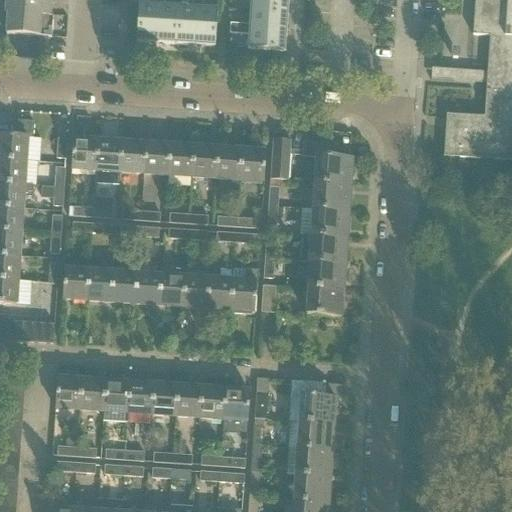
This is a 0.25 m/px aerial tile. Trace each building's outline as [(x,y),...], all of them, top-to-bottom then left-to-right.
[(51,3),(7,0),(6,14),(8,15),(6,35),(37,37),(35,60),(47,61),(48,38),(52,38),(53,16),(50,15),(51,3)] [(195,0),(192,0),(192,9),(197,9),(202,10),(203,0),(195,0)] [(249,0),(249,12),(287,15),(288,0),(249,0)] [(472,36),(484,36),(490,37),(488,73),(482,73),(481,83),(487,84),(487,90),(485,90),(483,119),(470,119),(470,117),(446,115),(443,158),(444,158),(444,157),(511,161),(511,0),(476,0),(476,6),(475,6),(474,30),(474,34),(472,34),(472,36)] [(138,5),(136,44),(156,45),(158,7),(153,6),(138,5)] [(158,7),(156,45),(175,46),(178,8),(164,7),(158,7)] [(178,8),(175,46),(194,48),(197,9),(192,9),(178,8)] [(197,9),(194,48),(214,49),(217,11),(202,10),(197,9)] [(248,26),(248,31),(286,34),(287,15),(249,12),(248,26)] [(230,25),(229,35),(238,35),(239,25),(230,25)] [(239,25),(238,35),(247,36),(248,31),(248,26),(239,25)] [(247,36),(246,51),(285,54),(286,34),(248,31),(247,36)] [(0,135),(0,160),(25,162),(27,138),(33,138),(34,123),(17,122),(16,137),(0,135)] [(33,138),(27,138),(25,162),(37,163),(38,163),(40,138),(33,138)] [(56,160),(65,161),(67,140),(57,140),(56,160)] [(71,170),(95,172),(97,142),(73,141),(71,170)] [(316,159),(315,184),(348,186),(350,161),(351,161),(351,159),(335,158),(336,145),(303,143),(302,152),(291,151),(291,142),(273,141),(270,181),(288,182),(290,156),(302,157),(302,158),(316,159)] [(118,186),(119,174),(121,144),(97,142),(95,172),(95,184),(118,186)] [(119,174),(143,175),(145,146),(121,144),(119,174)] [(143,175),(167,177),(169,147),(145,146),(143,175)] [(167,177),(191,178),(193,149),(169,147),(167,177)] [(191,178),(215,180),(217,150),(193,149),(191,178)] [(217,150),(215,180),(229,181),(228,190),(238,191),(239,182),(241,152),(217,150)] [(266,154),(241,152),(239,182),(264,183),(266,154)] [(0,160),(0,184),(24,186),(32,187),(35,187),(37,163),(25,162),(0,160)] [(55,169),(54,188),(64,189),(65,170),(55,169)] [(191,178),(167,177),(166,186),(190,188),(191,178)] [(0,184),(0,208),(22,210),(23,199),(31,199),(32,187),(24,186),(0,184)] [(315,184),(313,210),(348,213),(348,212),(347,212),(348,186),(315,184)] [(42,189),(41,199),(53,200),(52,208),(62,209),(63,208),(64,189),(54,188),(54,189),(42,189)] [(268,200),(268,207),(277,208),(278,201),(279,190),(269,190),(268,200)] [(93,198),(93,210),(111,211),(112,199),(93,198)] [(277,208),(268,207),(266,228),(276,228),(277,208)] [(0,208),(0,232),(21,234),(22,210),(0,208)] [(72,218),(92,219),(93,210),(73,209),(72,218)] [(93,210),(92,219),(111,220),(111,211),(93,210)] [(311,237),(313,210),(302,210),(300,236),(302,236),(311,237)] [(313,210),(311,237),(345,239),(347,213),(348,213),(313,210)] [(121,221),(140,222),(141,213),(121,212),(121,221)] [(141,213),(140,222),(159,224),(160,214),(141,213)] [(169,225),(188,226),(189,216),(169,215),(169,225)] [(189,216),(188,226),(207,227),(208,217),(189,216)] [(52,217),(50,236),(61,237),(62,218),(52,217)] [(216,228),(236,229),(237,220),(217,218),(216,228)] [(237,220),(236,229),(255,230),(255,221),(237,220)] [(71,234),(91,235),(92,225),(72,224),(71,234)] [(92,225),(91,235),(110,236),(110,226),(92,225)] [(120,237),(139,238),(140,228),(120,227),(120,237)] [(140,228),(139,238),(158,239),(159,230),(140,228)] [(168,240),(187,241),(188,232),(168,231),(168,240)] [(0,232),(0,256),(19,258),(21,234),(0,232)] [(188,232),(187,241),(206,242),(207,233),(188,232)] [(215,243),(235,244),(235,235),(216,234),(215,243)] [(235,235),(235,244),(259,246),(260,237),(235,235)] [(61,237),(50,236),(49,255),(59,256),(61,237)] [(302,236),(300,262),(309,263),(344,266),(344,264),(343,264),(345,239),(311,237),(302,236)] [(265,241),(264,260),(273,260),(274,241),(265,241)] [(0,256),(0,280),(17,282),(19,258),(0,256)] [(273,260),(264,260),(263,280),(272,280),(273,260)] [(87,302),(111,303),(113,272),(113,261),(102,261),(102,271),(89,270),(87,302)] [(309,263),(307,289),(341,292),(343,266),(344,266),(309,263)] [(49,265),(47,284),(57,285),(59,266),(49,265)] [(62,300),(87,302),(89,270),(64,269),(62,300)] [(111,303),(135,305),(137,274),(113,272),(111,303)] [(232,280),(230,311),(255,313),(256,293),(257,282),(258,272),(245,272),(244,281),(232,280)] [(135,305),(159,307),(161,275),(137,274),(135,305)] [(159,307),(182,308),(185,277),(161,275),(159,307)] [(182,308),(206,310),(208,279),(185,277),(182,308)] [(206,310),(230,311),(232,280),(208,279),(206,310)] [(17,282),(0,280),(0,305),(16,307),(17,282)] [(261,313),(273,314),(275,288),(263,287),(261,313)] [(341,292),(307,289),(305,317),(340,319),(341,318),(340,317),(341,292)] [(0,322),(0,342),(4,342),(56,346),(57,327),(0,322)] [(0,379),(0,391),(24,393),(25,381),(0,379)] [(55,409),(79,411),(81,382),(57,380),(55,409)] [(79,411),(103,413),(105,383),(81,382),(79,411)] [(288,410),(288,422),(290,422),(298,423),(332,425),(334,400),(335,400),(335,398),(324,398),(325,384),(301,382),(300,396),(299,411),(288,410)] [(105,383),(103,413),(103,422),(127,423),(127,414),(129,385),(105,383)] [(153,386),(129,385),(127,414),(151,416),(153,386)] [(177,388),(153,386),(151,416),(175,418),(177,388)] [(201,390),(177,388),(175,418),(199,419),(201,390)] [(225,391),(201,390),(199,419),(223,421),(225,391)] [(0,391),(0,403),(23,405),(24,393),(0,391)] [(223,421),(222,434),(247,436),(248,422),(248,413),(250,393),(225,391),(223,421)] [(256,394),(254,419),(266,420),(268,395),(256,394)] [(0,403),(0,415),(22,417),(23,405),(0,403)] [(0,415),(0,427),(22,429),(22,417),(0,415)] [(290,422),(288,449),(297,449),(330,452),(332,425),(298,423),(290,422)] [(0,427),(0,440),(21,441),(22,429),(0,427)] [(252,428),(251,446),(260,447),(261,428),(252,428)] [(0,440),(0,452),(20,453),(21,441),(0,440)] [(173,456),(172,465),(191,466),(191,457),(184,456),(185,447),(173,446),(173,456)] [(260,447),(251,446),(250,467),(259,467),(260,447)] [(57,448),(57,457),(76,459),(77,449),(57,448)] [(77,449),(76,459),(95,460),(96,451),(77,449)] [(297,449),(295,476),(329,478),(330,453),(332,453),(332,452),(297,449)] [(105,461),(124,462),(125,452),(105,451),(105,461)] [(0,452),(0,464),(19,465),(20,453),(0,452)] [(125,452),(124,462),(143,463),(144,453),(125,452)] [(200,467),(220,468),(221,459),(220,458),(221,453),(210,453),(210,458),(201,457),(200,467)] [(152,464),(172,465),(173,456),(153,455),(152,464)] [(221,459),(220,468),(245,470),(245,460),(221,459)] [(0,464),(0,476),(18,477),(19,465),(0,464)] [(76,465),(57,464),(56,473),(76,475),(76,465)] [(76,465),(76,475),(95,476),(95,466),(76,465)] [(103,476),(123,477),(124,468),(104,467),(103,476)] [(124,468),(123,477),(142,479),(142,469),(124,468)] [(151,480),(171,481),(172,471),(152,470),(151,480)] [(172,471),(171,481),(190,482),(190,472),(172,471)] [(199,483),(219,484),(220,475),(200,473),(199,483)] [(220,475),(219,484),(238,485),(238,476),(220,475)] [(0,476),(0,488),(18,489),(18,477),(0,476)] [(295,476),(293,502),(328,505),(328,504),(327,504),(329,478),(295,476)] [(249,481),(248,499),(257,500),(258,481),(249,481)] [(0,488),(0,500),(17,501),(18,489),(0,488)] [(256,511),(257,500),(248,499),(246,511),(256,511)] [(0,500),(0,511),(16,511),(17,501),(0,500)] [(120,511),(121,503),(98,501),(96,511),(120,511)] [(293,502),(292,511),(326,511),(327,506),(328,506),(328,505),(293,502)]
